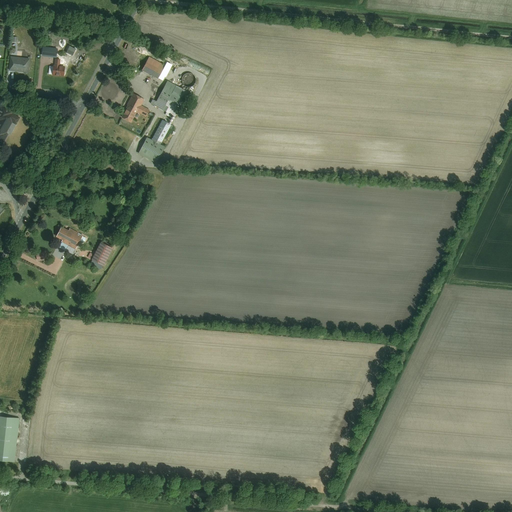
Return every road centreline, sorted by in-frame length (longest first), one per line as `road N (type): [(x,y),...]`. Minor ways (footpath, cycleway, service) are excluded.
road 1 (track): [(388,511),(0,477)]
road 2 (track): [(511,38),(140,2)]
road 3 (tertiary): [(81,108),(141,0)]
